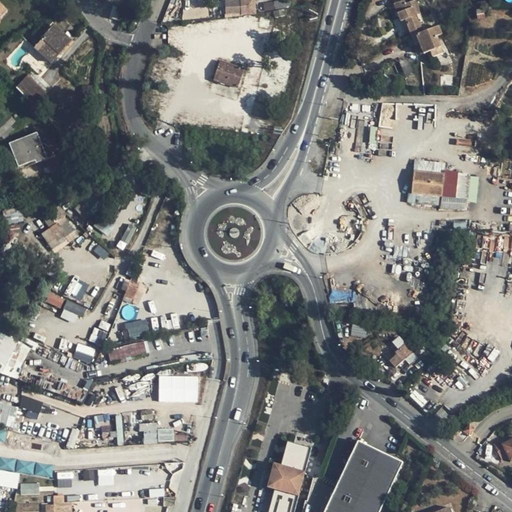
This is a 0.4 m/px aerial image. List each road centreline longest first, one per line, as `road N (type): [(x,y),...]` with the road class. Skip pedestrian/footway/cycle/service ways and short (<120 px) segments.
road 1 (residential): [(270,247),(305,270),(333,355),(460,459)]
road 2 (residential): [(141,44),(130,83),(136,117),(208,205)]
road 3 (primary): [(271,225),(302,165),(323,68)]
road 4 (primary): [(323,68),(279,163),(240,195)]
road 5 (primary): [(206,511),(237,388)]
road 6 (primary): [(210,265),(237,388)]
road 7 (primary): [(237,388),(246,357),(239,305),(247,270)]
